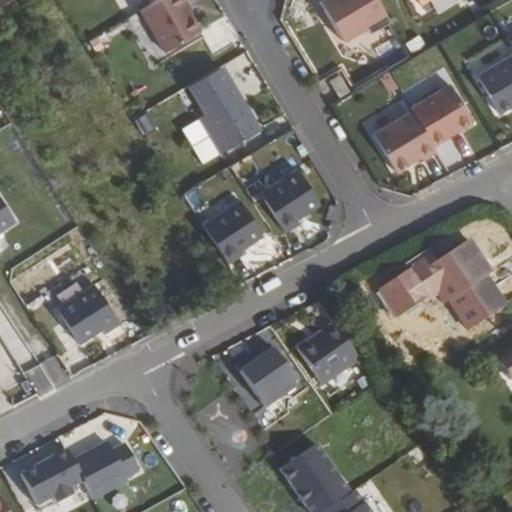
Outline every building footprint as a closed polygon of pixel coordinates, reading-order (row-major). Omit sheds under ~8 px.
[(188,5),(185,0),(161,0),(141,12),(166,54),(202,33),(186,6),(188,5)] [(392,24),(377,0),(326,0),(322,3),(346,43),(369,29),(373,35),(392,24)] [(511,55),(490,69),(511,107),(511,106),(511,55)] [(231,84),(222,69),(190,88),(206,116),(200,120),(222,156),(263,131),(233,83),(231,84)] [(341,76),(332,82),(342,98),(351,92),(341,76)] [(409,106),(411,109),(432,144),(472,120),(449,83),(409,106)] [(432,144),(411,109),(373,132),(395,170),(420,155),(422,159),(436,150),(432,144)] [(227,166),(184,193),(194,209),(237,182),(227,166)] [(298,170),(261,194),(287,234),(301,224),(298,221),(321,206),(298,170)] [(0,234),(18,222),(0,194),(0,234)] [(203,222),(228,261),(269,234),(245,196),(203,222)] [(480,271),(487,267),(470,243),(424,272),(444,306),(450,302),(467,331),(503,308),(480,271)] [(123,324),(97,284),(60,308),(83,344),(106,329),(109,333),(123,324)] [(359,363),(334,327),(297,353),(322,388),(359,363)] [(297,387),(269,347),(255,356),(259,361),(240,374),(264,410),(297,387)] [(57,354),(31,369),(43,390),(69,376),(57,354)] [(511,356),(500,364),(511,381),(511,356)] [(107,444),(73,463),(84,483),(93,501),(128,483),(126,480),(139,473),(125,446),(112,453),(107,444)] [(315,449),(280,473),(306,511),(327,511),(349,497),(315,449)] [(73,463),(68,452),(21,477),(38,508),(84,483),(73,463)] [(371,511),(364,500),(346,511),(371,511)]
